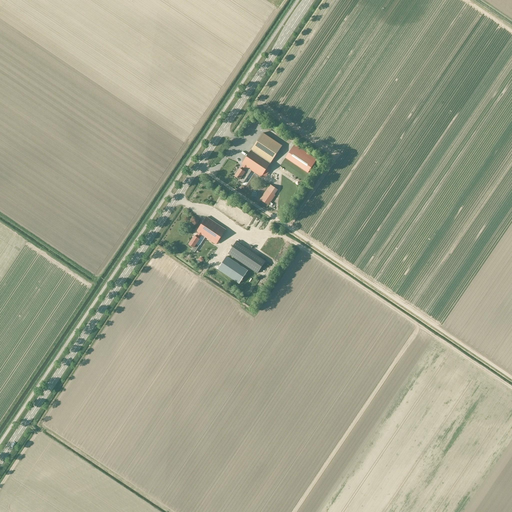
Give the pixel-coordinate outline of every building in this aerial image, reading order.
[(240,169),(235,176),(240,180),(245,172),(248,168),(261,177),(270,164),(280,149),(261,136),(263,133),(251,151),(242,164),(240,169)] [(315,163),(292,148),(285,158),(308,173),(315,163)] [(267,190),(260,200),(268,205),(275,195),(267,190)] [(221,212),(244,227),(247,222),(249,223),(251,220),(244,216),(242,219),(235,215),(224,208),(221,212)] [(194,236),(189,245),(193,248),(192,251),(195,253),(199,246),(199,247),(206,238),(216,244),(226,230),(206,217),(197,232),(198,233),(195,237),(194,236)] [(265,261),(236,242),(228,254),(257,274),(265,261)] [(226,256),(218,269),(239,284),(248,271),(226,256)]
